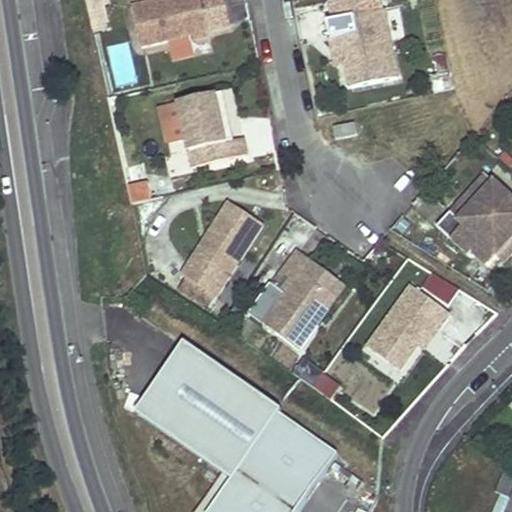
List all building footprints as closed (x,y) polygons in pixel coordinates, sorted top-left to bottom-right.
[(174,0),(135,8),(145,52),(211,37),(211,33),(234,29),(227,0),(174,0)] [(399,11),(388,13),(393,40),(404,38),(399,11)] [(401,83),(386,15),(331,25),(334,41),(346,39),(351,66),(356,92),(401,83)] [(346,39),(334,41),(339,69),(351,66),(346,39)] [(223,116),(219,100),(183,107),(184,112),(197,174),(252,161),(246,143),(237,145),(229,147),(223,116)] [(230,114),(223,116),(229,147),(237,145),(230,114)] [(361,140),(358,127),(336,131),(339,144),(361,140)] [(147,182),(126,186),(130,204),(150,200),(147,182)] [(472,229),(462,220),(447,235),(479,264),(483,260),(498,273),(506,264),(511,257),(511,199),(504,193),(472,229)] [(196,264),(185,281),(189,283),(219,301),(268,229),(233,207),(213,238),(219,242),(203,269),(196,264)] [(213,238),(196,264),(203,269),(219,242),(213,238)] [(291,300),(269,329),(305,355),(324,330),(319,325),(338,299),(308,277),(316,266),(303,256),(278,290),(291,300)] [(308,277),(338,299),(319,325),(324,330),(351,292),(316,266),(308,277)] [(434,297),(459,315),(469,297),(444,282),(434,297)] [(219,301),(189,283),(182,296),(211,314),(219,301)] [(409,305),(363,367),(395,390),(413,366),(428,347),(434,351),(447,334),(409,305)] [(419,370),(434,351),(428,347),(413,366),(419,370)] [(325,373),(313,385),(330,400),(341,388),(325,373)] [(328,468),(271,428),(252,454),(307,500),(328,468)] [(298,511),(307,500),(252,454),(210,511),(298,511)] [(511,511),(511,463),(497,495),(511,502),(506,511),(511,511)]
